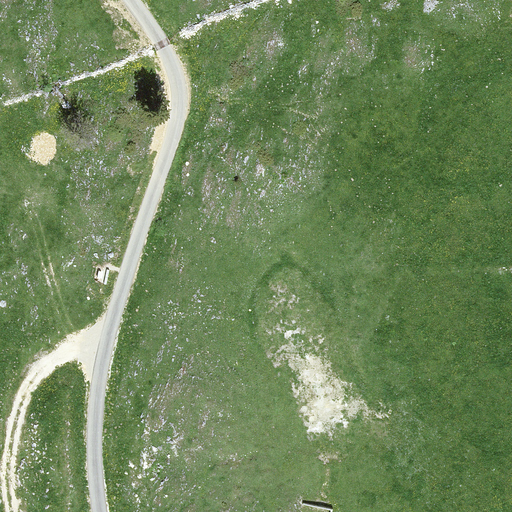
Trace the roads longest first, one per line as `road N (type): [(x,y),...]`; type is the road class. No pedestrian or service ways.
road 1 (track): [(128,0),(160,42),(178,94),(167,159),(98,388),(92,452),(101,511)]
road 2 (track): [(109,341),(58,350),(20,391),(16,511)]
